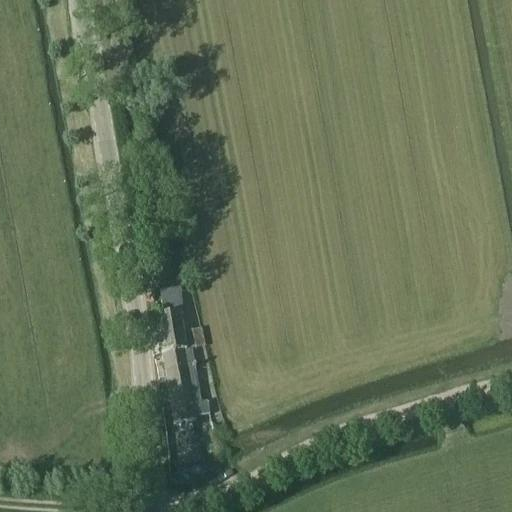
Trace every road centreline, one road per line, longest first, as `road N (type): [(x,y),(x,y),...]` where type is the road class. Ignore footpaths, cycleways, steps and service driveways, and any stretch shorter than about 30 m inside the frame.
road 1 (unclassified): [(158,511),(73,0)]
road 2 (track): [(511,381),(158,510)]
